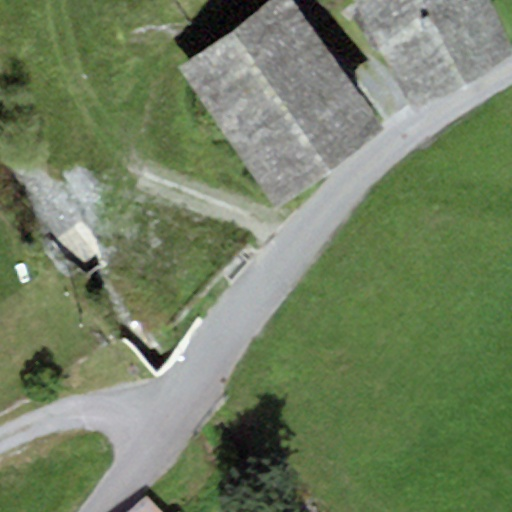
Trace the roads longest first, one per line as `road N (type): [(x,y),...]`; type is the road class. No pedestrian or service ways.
road 1 (tertiary): [(107,511),(322,213),(407,136),(511,68)]
road 2 (track): [(73,0),(86,59),(151,178),(292,248)]
